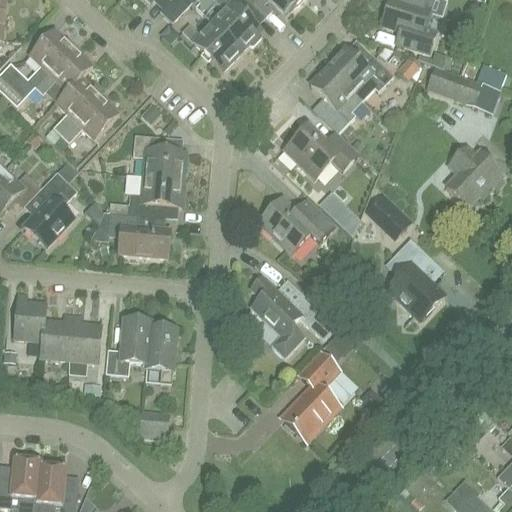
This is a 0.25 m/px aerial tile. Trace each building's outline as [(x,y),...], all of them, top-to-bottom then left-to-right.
[(173,28),(192,8),(183,0),(176,0),(161,16),(173,28)] [(242,0),(210,0),(226,15),(213,28),(242,56),(250,47),(252,49),(255,49),(262,41),(262,39),(260,37),(262,35),(242,17),(251,8),(242,0)] [(242,0),(251,8),(253,9),(261,0),(265,0),(287,20),(304,3),(300,0),(242,0)] [(391,6),(423,15),(427,0),(433,0),(441,2),(441,0),(386,0),(385,4),(391,6)] [(391,6),(384,30),(401,35),(397,48),(430,59),(437,38),(424,34),(430,17),(423,15),(391,6)] [(223,76),(242,56),(213,28),(201,40),(190,29),(183,37),(194,47),(194,48),(223,76)] [(0,95),(17,113),(74,53),(55,34),(31,60),(42,71),(28,85),(11,68),(0,80),(0,95)] [(329,72),(364,105),(376,92),(380,96),(395,80),(374,61),(366,70),(348,52),(329,72)] [(93,71),(74,53),(17,113),(36,94),(43,101),(57,87),(67,96),(56,108),(56,109),(82,83),(93,71)] [(407,64),(397,75),(408,85),(411,81),(416,85),(422,70),(415,64),(414,65),(411,62),(408,65),(407,64)] [(483,89),(499,95),(506,77),(483,68),(476,86),(483,89)] [(476,86),(459,80),(435,71),(426,95),(474,113),(483,89),(476,86)] [(318,119),(337,137),(360,158),(339,139),(356,121),(352,117),(364,105),(329,72),(312,91),(329,107),(318,119)] [(82,83),(56,109),(67,120),(54,134),(62,141),(100,101),(82,83)] [(100,101),(62,141),(70,149),(83,134),(95,145),(119,119),(100,101)] [(360,158),(337,137),(327,147),(309,130),(285,155),(315,184),(332,166),(343,176),(360,158)] [(143,181),(183,185),(185,157),(159,155),(160,143),(135,141),(133,162),(145,163),(143,181)] [(492,193),(504,181),(501,178),(502,177),(480,156),(477,160),(468,151),(449,170),(459,179),(447,191),(469,212),(490,191),(492,193)] [(38,197),(42,193),(27,179),(19,187),(5,175),(0,179),(0,219),(16,203),(25,211),(38,197)] [(42,193),(38,197),(48,206),(24,231),(47,252),(75,223),(63,212),(78,196),(57,176),(42,193)] [(131,199),(130,211),(111,209),(110,219),(137,222),(153,223),(154,210),(181,212),(183,185),(143,181),(141,200),(131,199)] [(384,199),(365,219),(395,247),(414,227),(384,199)] [(331,201),(321,212),(352,243),(359,227),(331,201)] [(320,248),(336,231),(318,214),(307,225),(284,203),(260,227),(292,257),(310,239),(320,248)] [(137,222),(110,219),(105,219),(95,240),(121,242),(119,261),(167,265),(169,237),(136,234),(137,222)] [(489,239),(506,241),(508,227),(491,225),(489,239)] [(434,313),(445,301),(419,277),(431,263),(411,244),(388,269),(402,283),(390,295),(421,324),(433,312),(434,313)] [(295,312),(277,295),(264,282),(252,295),(261,303),(251,314),(281,342),(272,352),(285,364),(304,343),(292,331),(300,322),(323,344),(334,332),(303,304),(295,312)] [(43,347),(46,328),(47,311),(28,309),(28,301),(19,300),(15,345),(43,347)] [(42,364),(71,367),(75,322),(66,321),(65,329),(46,328),(43,347),(42,364)] [(75,322),(71,367),(99,369),(102,332),(83,331),(84,323),(75,322)] [(109,356),(107,380),(129,382),(130,380),(131,368),(146,370),(149,370),(148,375),(149,376),(153,329),(125,326),(123,358),(109,356)] [(153,329),(149,376),(162,377),(161,389),(172,390),(177,337),(153,334),(153,329)] [(321,395),(340,374),(322,357),(300,381),(312,392),(282,423),(307,446),(339,412),(321,395)] [(367,359),(357,369),(373,387),(384,377),(367,359)] [(140,443),(166,446),(168,422),(142,420),(140,443)] [(35,511),(40,466),(15,464),(12,487),(0,486),(0,511),(35,511)] [(75,511),(79,483),(65,481),(66,473),(41,471),(41,467),(40,466),(35,511),(75,511)] [(511,511),(511,495),(509,493),(500,503),(508,511),(507,511),(511,511)] [(487,511),(475,500),(466,509),(469,511),(487,511)]
